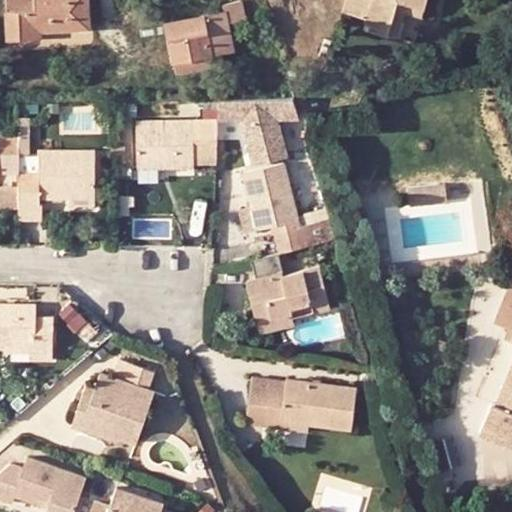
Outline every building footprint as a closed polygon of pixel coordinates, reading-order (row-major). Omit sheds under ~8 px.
[(2,0),(3,39),(27,40),(27,31),(84,31),(84,0),(2,0)] [(168,34),(213,34),(212,51),(229,49),(226,21),(240,20),(238,0),(218,0),(219,8),(167,15),(168,34)] [(364,24),(388,28),(392,0),(343,0),(342,8),(366,13),(364,24)] [(392,0),(388,28),(397,30),(401,6),(421,10),(422,0),(392,0)] [(169,56),(212,51),(213,34),(168,34),(169,56)] [(212,67),(212,56),(169,56),(172,67),(201,67),(212,67)] [(26,124),(15,123),(15,159),(26,159),(26,124)] [(135,124),(135,174),(190,175),(189,167),(212,167),(213,124),(135,124)] [(41,178),(16,177),(17,214),(41,214),(42,202),(70,203),(93,204),(94,158),(40,157),(41,178)] [(0,213),(17,214),(16,177),(16,173),(0,172),(0,213)] [(271,236),(278,259),(328,245),(321,223),(298,228),(281,173),(239,184),(255,240),(271,236)] [(443,178),(407,183),(408,202),(446,198),(443,178)] [(93,204),(70,203),(69,216),(93,216),(93,204)] [(41,214),(17,214),(17,229),(53,229),(53,215),(41,214)] [(285,279),(278,259),(246,269),(251,286),(243,289),(258,339),(293,329),(291,321),(324,312),(313,271),(285,279)] [(0,297),(20,298),(20,288),(0,287),(0,297)] [(0,347),(4,347),(33,349),(33,360),(51,360),(51,319),(34,318),(34,305),(0,304),(0,347)] [(33,349),(4,347),(3,359),(33,360),(33,349)] [(96,388),(89,384),(75,417),(118,432),(117,437),(136,444),(155,390),(149,388),(155,372),(119,359),(114,375),(102,371),(96,388)] [(253,377),(251,392),(284,396),(286,381),(253,377)] [(251,392),(247,424),(309,431),(310,424),(352,430),(357,386),(286,378),(286,381),(284,396),(251,392)] [(511,392),(487,450),(511,460),(511,392)] [(75,417),(71,426),(115,441),(117,437),(118,432),(75,417)] [(46,510),(45,511),(73,511),(85,476),(22,452),(19,460),(3,455),(0,465),(0,500),(13,505),(16,499),(46,510)] [(457,459),(439,464),(450,497),(467,491),(457,459)] [(94,501),(90,511),(161,511),(162,510),(164,503),(116,487),(111,506),(94,501)]
